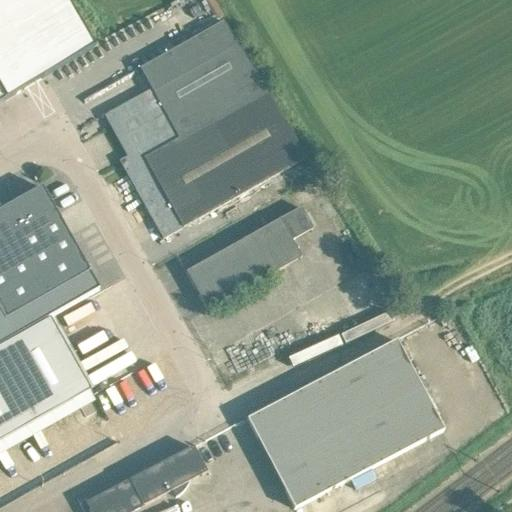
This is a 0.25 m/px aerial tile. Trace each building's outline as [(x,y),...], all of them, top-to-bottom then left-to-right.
[(0,0),(0,104),(5,101),(45,77),(92,48),(81,29),(64,0),(0,0)] [(265,89),(222,22),(214,26),(157,60),(139,70),(151,90),(108,114),(135,163),(124,169),(163,239),(181,230),(305,159),(265,89)] [(0,345),(48,318),(98,289),(89,273),(41,188),(0,211),(0,345)] [(300,208),(203,263),(185,273),(207,311),(301,258),(291,241),(312,229),(300,208)] [(0,442),(90,392),(48,318),(0,345),(0,442)] [(317,496),(294,509),(294,510),(443,430),(396,342),(247,420),(248,421),(271,409),(317,496)] [(86,504),(90,511),(134,511),(172,493),(175,499),(181,495),(186,488),(189,481),(192,481),(206,474),(193,448),(86,504)]
